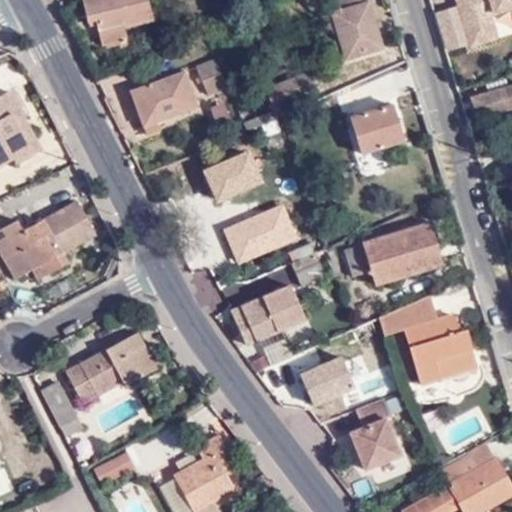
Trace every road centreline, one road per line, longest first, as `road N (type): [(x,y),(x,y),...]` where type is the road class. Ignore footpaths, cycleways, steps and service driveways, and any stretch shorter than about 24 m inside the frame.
road 1 (residential): [(511,343),(408,0)]
road 2 (secondary): [(161,267),(197,329),(333,511)]
road 3 (secondary): [(27,0),(161,267)]
road 4 (unknown): [(18,341),(95,511)]
road 5 (residential): [(161,267),(0,351)]
